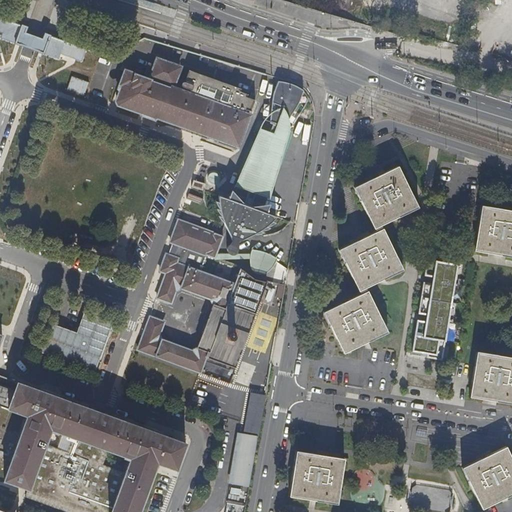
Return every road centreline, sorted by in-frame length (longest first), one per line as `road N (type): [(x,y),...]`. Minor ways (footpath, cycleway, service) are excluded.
road 1 (residential): [(330,141),(281,392)]
road 2 (residential): [(511,431),(281,392)]
road 3 (residential): [(511,164),(393,126),(330,141)]
road 4 (primary): [(511,112),(344,56)]
road 5 (primary): [(344,56),(191,0)]
road 6 (residential): [(281,392),(260,511)]
